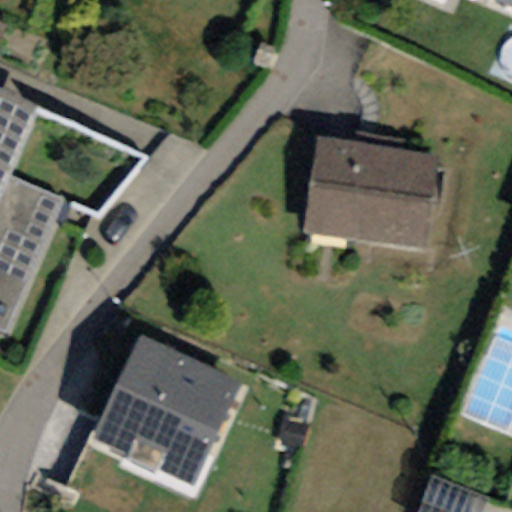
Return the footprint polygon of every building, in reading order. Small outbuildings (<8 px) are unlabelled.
[(511,0),(471,0),(511,16),(511,0)] [(37,118),(0,102),(0,339),(8,343),(64,208),(9,186),(37,118)] [(315,145),(302,240),(424,257),(437,162),(315,145)] [(236,389),(135,344),(89,446),(190,492),(236,389)] [(484,511),(487,506),(427,484),(416,511),(484,511)]
